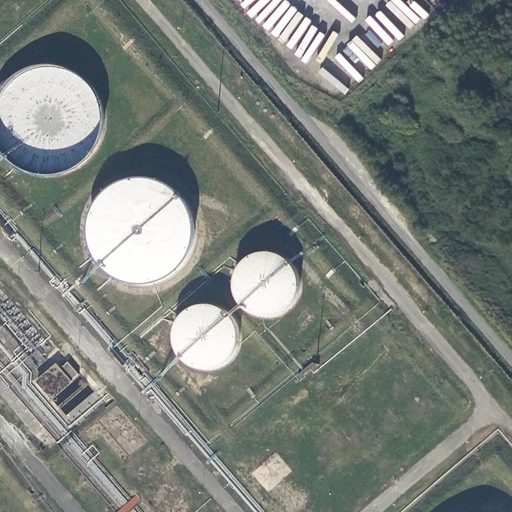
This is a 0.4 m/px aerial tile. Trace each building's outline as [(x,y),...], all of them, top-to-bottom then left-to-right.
[(100,97),(93,86),(84,77),(73,70),(61,66),(48,64),(35,66),(23,70),(12,78),(3,87),(0,92),(0,149),(6,159),(16,168),(28,174),(41,177),(54,177),(67,174),(79,168),(90,160),(98,149),(103,137),(105,123),(104,110),(100,97)] [(104,179),(96,179),(81,211),(81,218),(79,221),(79,229),(84,245),(85,218),(101,186),(133,175),(150,176),(163,182),(159,170),(142,162),(107,174),(104,179)] [(192,210),(185,199),(175,190),(163,183),(150,179),(137,179),(123,182),(111,188),(101,197),(93,208),(88,221),(87,234),(88,247),(93,260),(101,271),(111,280),(122,286),(135,289),(148,289),(161,286),(173,280),(182,271),(190,261),(195,249),(197,236),(196,223),(192,210)] [(298,272),(293,264),(285,257),(276,254),(266,253),(256,256),(247,261),(241,269),(237,278),(237,288),(239,298),(245,306),(252,312),(262,316),(272,317),(281,314),(290,309),(296,301),(300,292),(300,282),(298,272)] [(236,323),(231,316),(223,309),(213,305),(203,305),(193,308),(184,313),(178,321),(174,331),(174,341),(176,351),(182,360),(189,366),(198,370),(207,371),(216,369),(225,365),(232,359),(237,351),(239,342),(239,332),(236,323)] [(73,383),(71,381),(68,383),(59,371),(61,369),(57,363),(35,380),(51,401),(73,383)] [(78,375),(68,363),(61,369),(59,371),(68,383),(71,381),(78,375)]
